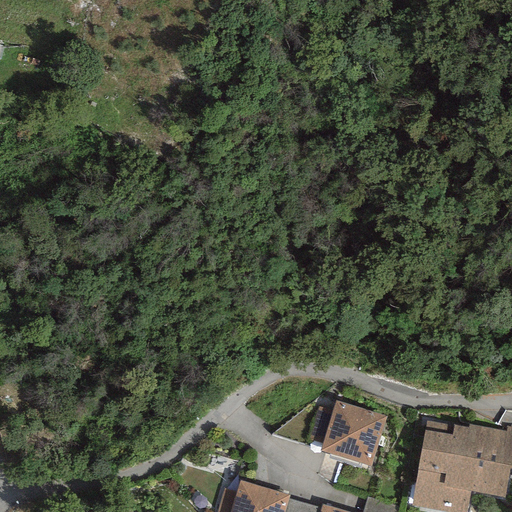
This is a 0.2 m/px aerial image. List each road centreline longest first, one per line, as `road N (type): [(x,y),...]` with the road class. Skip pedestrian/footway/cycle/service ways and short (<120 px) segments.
road 1 (unclassified): [(511,402),(406,400),(327,370),(292,369),(257,384),(159,465),(0,499)]
road 2 (unknown): [(224,410),(345,507)]
